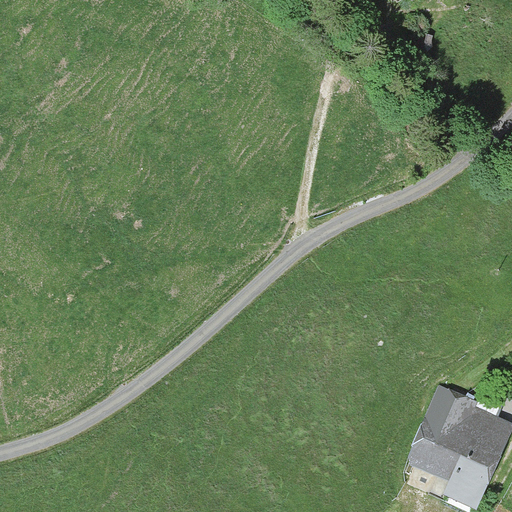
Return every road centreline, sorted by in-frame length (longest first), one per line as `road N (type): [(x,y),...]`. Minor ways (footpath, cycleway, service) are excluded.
road 1 (track): [(511,119),(474,159),(304,250),(98,429),(0,464)]
road 2 (track): [(322,99),(307,174),(304,250)]
